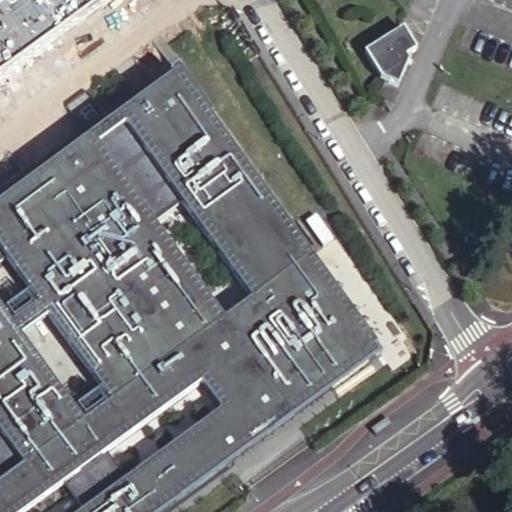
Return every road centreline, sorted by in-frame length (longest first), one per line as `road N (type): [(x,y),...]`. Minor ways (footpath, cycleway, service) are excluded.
road 1 (unclassified): [(491,382),(259,0)]
road 2 (tertiary): [(313,511),(491,382)]
